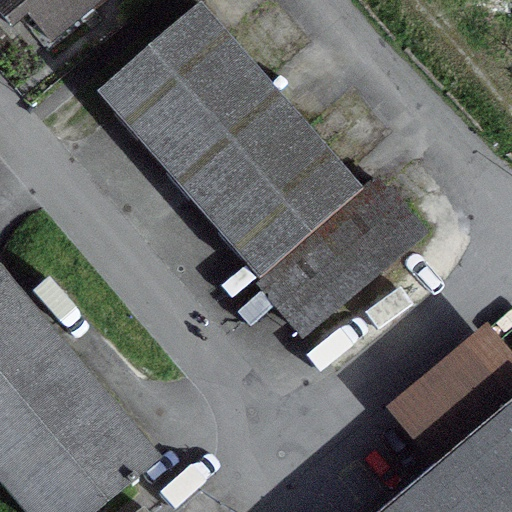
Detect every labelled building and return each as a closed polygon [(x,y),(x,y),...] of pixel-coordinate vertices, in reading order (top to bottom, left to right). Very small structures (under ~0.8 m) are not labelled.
[(27,27),(48,53),(112,0),(0,0),(0,29),(9,41),(27,27)] [(203,7),(97,96),(257,284),(363,194),(360,192),(203,7)] [(387,190),(376,178),(360,192),(363,194),(257,284),(253,287),(301,343),(429,235),(390,188),(387,190)] [(0,492),(16,511),(105,511),(161,467),(0,271),(0,492)] [(385,511),(511,511),(511,356),(488,328),(386,413),(435,471),(385,511)]
